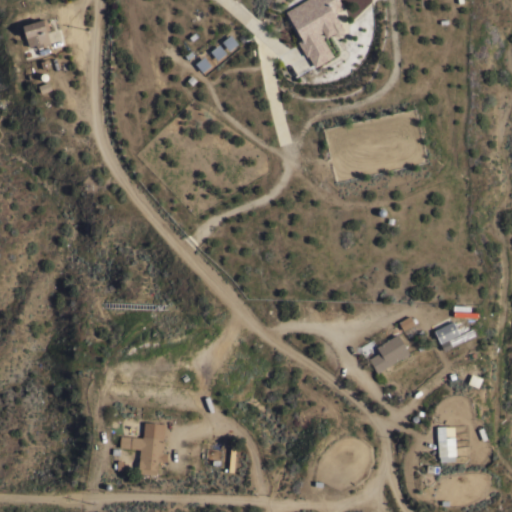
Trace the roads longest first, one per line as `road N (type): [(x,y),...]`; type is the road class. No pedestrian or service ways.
road 1 (residential): [(99,0),(99,112),(119,165),(241,311),(378,420),(387,470)]
road 2 (track): [(511,26),(500,130),(507,183),(494,220),(506,253),(498,452),(511,470)]
road 3 (residential): [(405,511),(387,470),(366,495),(333,504),(0,497)]
